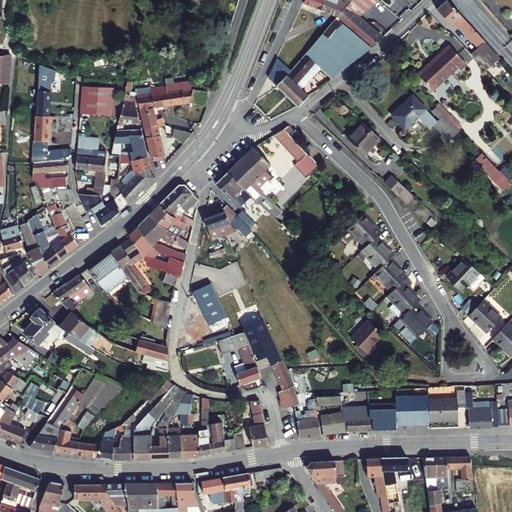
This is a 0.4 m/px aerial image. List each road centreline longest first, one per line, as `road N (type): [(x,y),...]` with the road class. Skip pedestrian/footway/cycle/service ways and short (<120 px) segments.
road 1 (residential): [(185,161),(204,194),(173,335),(175,366),(194,389),(267,397),(287,451)]
road 2 (secondary): [(0,450),(76,469),(203,466),(287,451)]
road 3 (residential): [(449,317),(374,190),(294,114)]
road 4 (tertiary): [(0,318),(185,161)]
road 5 (secondary): [(287,451),(511,441)]
road 6 (residential): [(294,114),(429,0)]
road 7 (residential): [(241,118),(297,0)]
